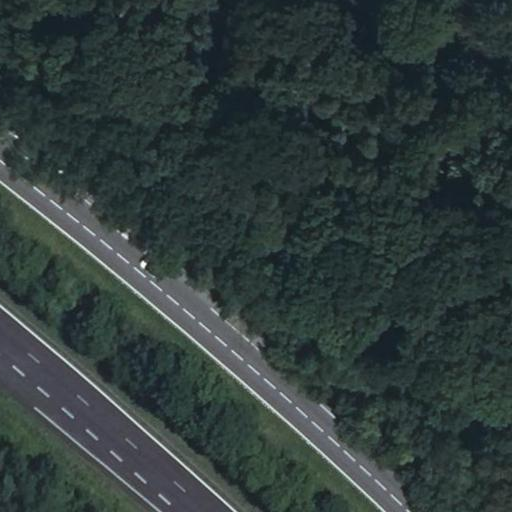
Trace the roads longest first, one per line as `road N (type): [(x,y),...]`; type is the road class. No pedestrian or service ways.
road 1 (motorway): [(410,511),(0,173)]
road 2 (motorway): [(0,324),(215,511)]
